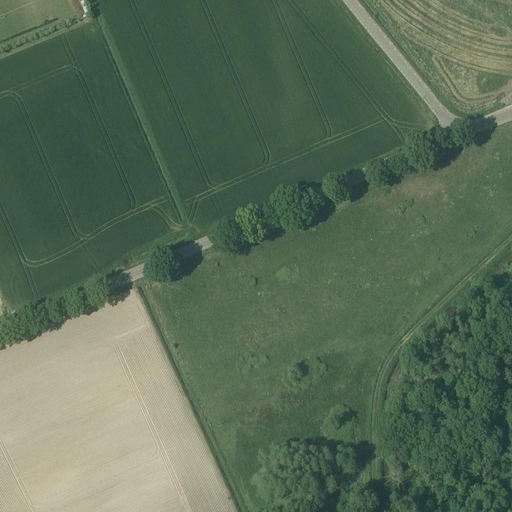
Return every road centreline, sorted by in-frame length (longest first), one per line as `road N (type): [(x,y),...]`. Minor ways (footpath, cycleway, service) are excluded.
road 1 (tertiary): [(0,329),(463,132)]
road 2 (tertiary): [(463,132),(353,0)]
